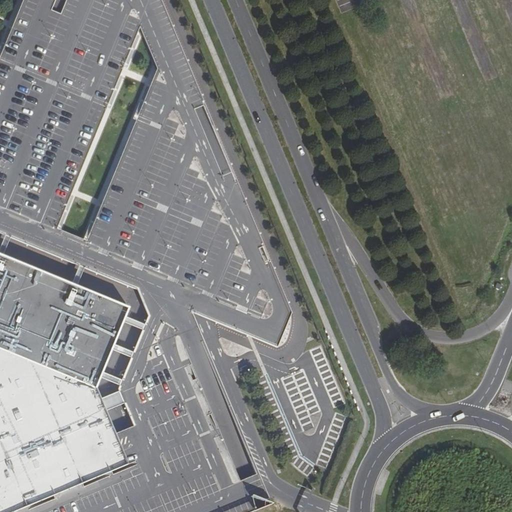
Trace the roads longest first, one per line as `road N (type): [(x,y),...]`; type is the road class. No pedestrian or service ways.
road 1 (tertiary): [(210,0),(381,416),(384,446)]
road 2 (tertiary): [(511,295),(478,332),(421,333),(389,304),(311,188)]
road 3 (tertiary): [(437,416),(388,378),(311,188)]
road 4 (tertiary): [(311,188),(234,0)]
